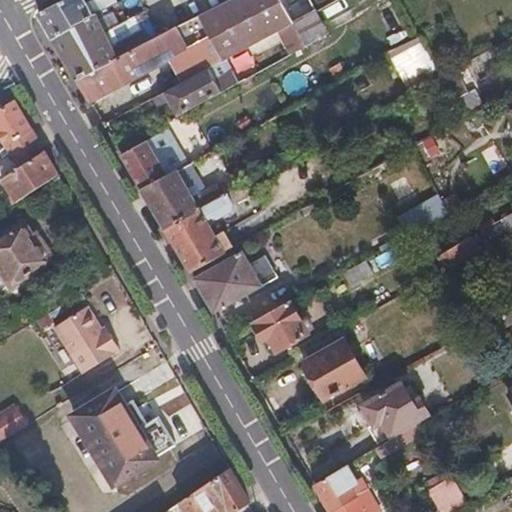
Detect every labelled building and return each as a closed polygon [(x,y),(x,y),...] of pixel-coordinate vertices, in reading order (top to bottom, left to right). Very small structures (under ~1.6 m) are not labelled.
[(119,2),(117,0),(61,0),(38,12),(52,37),(104,10),(119,2)] [(231,0),(216,8),(240,52),(278,31),(292,23),(313,12),(316,10),(310,0),(231,0)] [(169,60),(182,82),(209,68),(240,52),(216,8),(183,25),(186,32),(181,35),(189,49),(169,60)] [(77,80),(150,41),(145,31),(120,43),(117,49),(113,50),(98,20),(106,15),(104,10),(52,37),(77,80)] [(326,36),(313,12),(292,23),(305,47),(326,36)] [(292,23),(278,31),(291,55),(305,47),(292,23)] [(110,91),(169,60),(189,49),(181,35),(186,32),(183,25),(150,41),(77,80),(90,100),(110,91)] [(420,39),(394,52),(416,90),(440,77),(420,39)] [(178,117),(246,80),(241,70),(233,73),(232,71),(216,80),(209,68),(182,82),(165,92),(178,117)] [(113,95),(110,91),(90,100),(92,105),(113,95)] [(33,129),(16,100),(0,109),(0,136),(6,148),(8,147),(33,129)] [(33,129),(8,147),(16,160),(19,157),(25,165),(2,180),(16,202),(60,175),(33,129)] [(177,170),(187,165),(168,129),(121,155),(141,189),(177,170)] [(192,198),(206,191),(190,163),(187,165),(177,170),(192,198)] [(165,228),(226,195),(220,183),(206,191),(192,198),(177,170),(141,189),(165,228)] [(233,207),(226,195),(165,228),(191,273),(222,255),(203,222),(215,216),(220,217),(230,211),(233,207)] [(400,223),(406,236),(448,212),(441,199),(400,223)] [(511,214),(503,220),(510,233),(511,232),(511,214)] [(35,218),(0,241),(0,272),(3,271),(12,284),(59,255),(35,218)] [(478,234),(438,256),(445,270),(479,250),(476,243),(481,240),(478,234)] [(240,254),(194,279),(214,313),(259,287),(248,269),(240,254)] [(266,259),(248,269),(259,287),(276,278),(266,259)] [(365,260),(343,271),(352,285),(372,273),(365,260)] [(290,301),(255,321),(264,340),(271,336),(279,350),(308,334),(290,301)] [(90,308),(58,326),(86,372),(122,351),(113,336),(109,339),(105,331),(90,308)] [(511,308),(491,320),(498,331),(511,323),(511,308)] [(325,399),(365,377),(339,330),(306,348),(312,358),(304,363),(325,399)] [(402,384),(358,408),(365,421),(357,424),(360,431),(367,428),(376,444),(429,416),(419,398),(412,402),(402,384)] [(115,393),(76,416),(116,482),(176,445),(159,417),(147,425),(133,401),(124,407),(115,393)] [(0,442),(30,424),(17,405),(0,416),(0,442)] [(436,426),(431,417),(421,422),(427,431),(436,426)] [(400,447),(427,431),(421,422),(395,438),(400,447)] [(382,456),(400,447),(395,438),(377,448),(382,456)] [(357,481),(349,464),(314,483),(330,511),(377,511),(379,511),(360,479),(357,481)] [(231,467),(165,511),(233,511),(251,500),(231,467)] [(443,511),(446,511),(466,501),(453,479),(431,491),(443,511)]
